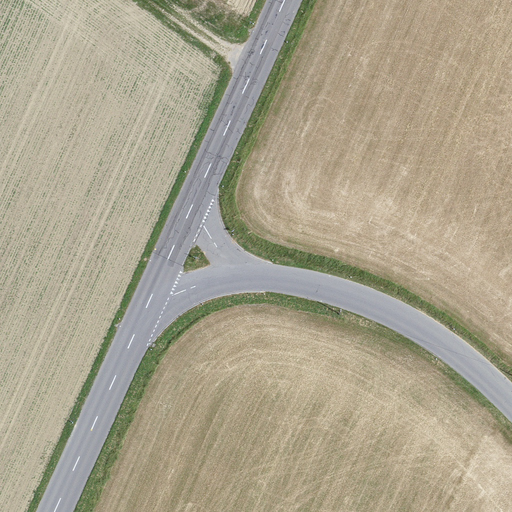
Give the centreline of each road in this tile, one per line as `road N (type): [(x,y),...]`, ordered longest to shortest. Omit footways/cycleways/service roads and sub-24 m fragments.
road 1 (unclassified): [(511,410),(466,362),(366,298),(172,253)]
road 2 (secondary): [(172,253),(56,511)]
road 3 (secondary): [(284,0),(172,253)]
